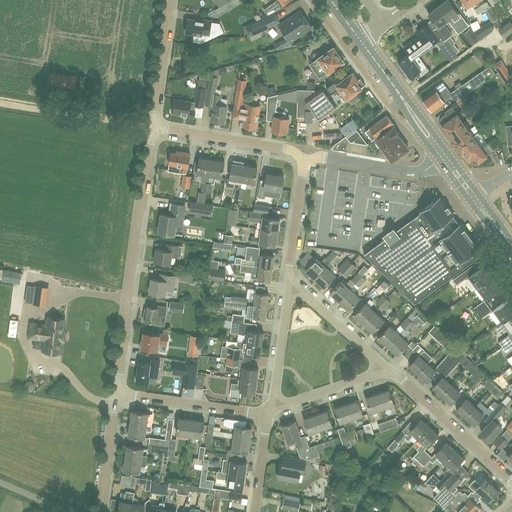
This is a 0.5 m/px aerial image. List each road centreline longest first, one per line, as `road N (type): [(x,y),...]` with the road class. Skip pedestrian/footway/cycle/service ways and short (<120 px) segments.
road 1 (residential): [(116,393),(152,127)]
road 2 (residential): [(511,483),(387,371)]
road 3 (track): [(152,127),(0,102)]
road 4 (residential): [(299,159),(282,148),(152,127)]
road 5 (residential): [(266,413),(116,393)]
road 6 (residential): [(443,157),(422,172),(299,159)]
road 7 (primary): [(443,157),(358,40)]
road 8 (residential): [(387,371),(287,281)]
road 9 (residential): [(266,413),(287,281)]
road 10 (residential): [(387,371),(266,413)]
road 11 (residential): [(152,127),(168,0)]
road 12 (residential): [(287,281),(299,159)]
road 13 (residential): [(100,511),(116,393)]
